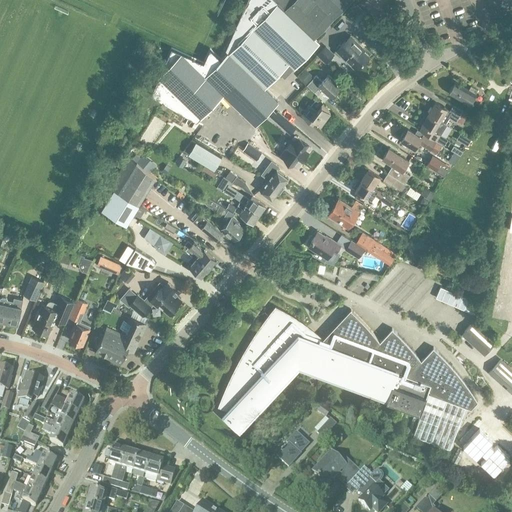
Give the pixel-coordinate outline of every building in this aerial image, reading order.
[(247,0),(225,50),(228,53),(222,59),(210,49),(204,62),(172,48),(151,94),(197,121),(223,94),(255,125),(278,101),(265,88),(287,66),(293,72),(319,45),(314,38),(350,0),(247,0)] [(357,4),(348,13),(354,20),(364,11),(357,4)] [(357,70),(369,57),(362,50),(363,48),(350,36),(336,50),(357,70)] [(326,64),(334,55),(326,47),(318,56),(326,64)] [(341,87),(328,75),(322,82),(317,77),(308,86),(315,93),(320,88),(330,98),(341,87)] [(299,80),(293,87),(297,91),(304,84),(299,80)] [(469,105),(475,94),(455,82),(448,93),(469,105)] [(429,113),(446,124),(451,117),(458,121),(463,111),(455,106),(451,111),(435,102),(429,113)] [(508,129),(511,121),(511,102),(499,124),(501,125),(499,128),(504,131),(505,127),(508,129)] [(317,112),(309,106),(305,112),(299,108),(301,115),(310,124),(314,119),(321,125),(330,112),(322,106),(317,112)] [(448,125),(446,124),(429,113),(422,125),(427,128),(424,133),(437,141),(445,146),(449,140),(441,136),(448,125)] [(290,133),(295,128),(284,119),(279,124),(290,133)] [(476,121),(473,126),(479,130),(483,125),(476,121)] [(241,142),(243,137),(222,129),(220,134),(241,142)] [(437,141),(424,133),(422,138),(408,130),(401,141),(415,149),(419,142),(432,149),(437,141)] [(461,133),(457,139),(468,146),(471,139),(461,133)] [(295,136),(283,153),(286,155),(284,158),(294,166),(298,160),(301,162),(311,149),(309,147),(310,146),(295,136)] [(215,170),(222,158),(196,143),(189,155),(215,170)] [(454,146),(451,151),(461,156),(463,152),(454,146)] [(261,149),(255,156),(268,166),(273,158),(261,149)] [(405,184),(410,176),(402,172),(409,162),(389,149),(383,159),(393,165),(388,173),(405,184)] [(142,156),(137,162),(150,173),(155,167),(142,156)] [(432,156),(426,166),(444,177),(450,168),(432,156)] [(128,177),(118,193),(138,206),(139,206),(141,201),(149,188),(175,208),(182,200),(137,163),(128,177)] [(268,180),(281,189),(289,179),(276,169),(268,180)] [(362,180),(373,187),(380,177),(368,169),(362,180)] [(229,170),(225,177),(231,181),(235,174),(229,170)] [(219,183),(223,178),(217,172),(213,177),(219,183)] [(401,191),(405,184),(388,173),(384,180),(401,191)] [(273,199),(281,189),(268,180),(260,190),(273,199)] [(373,201),(376,195),(381,198),(383,194),(373,187),(362,180),(361,181),(360,181),(359,181),(357,184),(357,185),(358,186),(354,191),(358,193),(355,197),(364,202),(367,197),(373,201)] [(246,205),(259,214),(265,206),(252,196),(249,199),(238,192),(237,193),(229,187),(226,192),(240,201),(246,205)] [(430,200),(435,193),(426,187),(421,194),(430,200)] [(114,191),(102,210),(126,226),(138,206),(118,193),(114,191)] [(352,208),(339,199),(328,216),(348,229),(363,205),(356,201),(352,208)] [(253,223),(259,214),(246,205),(240,201),(237,206),(243,209),(240,213),(253,223)] [(234,213),(236,208),(229,204),(227,208),(234,213)] [(221,205),(218,210),(229,217),(225,222),(227,223),(232,217),(235,214),(221,205)] [(140,218),(144,212),(138,208),(134,214),(140,218)] [(216,242),(222,234),(207,222),(208,221),(197,212),(191,218),(194,220),(193,222),(216,242)] [(234,240),(244,229),(232,217),(227,223),(221,229),(234,240)] [(283,225),(288,229),(294,223),(289,218),(283,225)] [(277,240),(283,233),(280,230),(273,237),(277,240)] [(329,239),(318,232),(308,247),(327,258),(332,250),(336,252),(340,245),(330,238),(329,239)] [(160,234),(154,245),(157,250),(165,255),(173,243),(160,234)] [(357,244),(364,248),(372,253),(376,247),(361,238),(357,244)] [(202,262),(209,269),(217,260),(204,249),(202,252),(189,240),(185,245),(198,256),(203,261),(202,262)] [(364,248),(357,244),(353,241),(347,250),(358,258),(364,248)] [(48,247),(45,252),(53,258),(57,253),(48,247)] [(135,251),(126,265),(150,272),(154,265),(152,261),(135,251)] [(81,254),(78,263),(81,270),(87,273),(93,260),(85,257),(85,256),(81,254)] [(444,276),(448,263),(423,254),(418,267),(444,276)] [(102,256),(98,266),(103,268),(108,259),(102,256)] [(202,277),(209,269),(202,262),(203,261),(198,256),(189,266),(202,277)] [(117,263),(113,273),(118,275),(123,265),(117,263)] [(37,300),(45,282),(32,276),(24,295),(37,300)] [(178,291),(168,282),(165,286),(163,285),(163,286),(160,283),(153,291),(156,294),(153,298),(150,295),(144,301),(137,295),(136,295),(128,289),(120,299),(129,306),(130,305),(143,316),(153,304),(157,307),(159,304),(170,314),(172,312),(174,313),(179,307),(177,306),(182,301),(175,295),(178,291)] [(67,319),(74,303),(61,297),(55,311),(42,305),(40,312),(38,311),(35,318),(37,319),(33,327),(48,334),(54,319),(56,320),(58,315),(67,319)] [(80,322),(88,304),(79,300),(71,318),(80,322)] [(108,300),(103,309),(110,313),(113,306),(116,307),(117,304),(108,300)] [(0,320),(18,324),(21,307),(0,302),(0,320)] [(324,338),(297,320),(287,313),(276,308),(267,319),(259,330),(251,342),(239,363),(228,385),(219,407),(228,411),(223,416),(238,430),(298,366),(386,399),(392,384),(428,397),(414,435),(450,448),(466,407),(471,409),(478,401),(465,382),(450,364),(434,347),(421,360),(408,344),(392,329),(379,341),(366,325),(361,320),(356,315),(351,309),(324,338)] [(133,353),(146,323),(130,315),(122,335),(106,328),(96,351),(121,363),(127,350),(133,353)] [(83,346),(89,329),(75,323),(70,335),(71,335),(69,340),(83,346)] [(493,342),(472,323),(462,333),(484,353),(493,342)] [(511,389),(511,370),(500,360),(491,370),(511,389)] [(0,388),(8,391),(11,384),(10,383),(13,372),(0,367),(0,388)] [(37,400),(43,380),(26,375),(20,395),(37,400)] [(52,404),(60,391),(54,387),(46,401),(52,404)] [(8,411),(13,394),(7,393),(2,409),(8,411)] [(66,408),(79,414),(85,403),(71,397),(69,402),(57,397),(54,402),(66,408)] [(52,404),(46,401),(43,406),(50,409),(52,404)] [(31,421),(39,407),(33,403),(25,417),(31,421)] [(74,425),(79,414),(66,408),(61,419),(74,425)] [(325,410),(321,416),(326,419),(330,413),(325,410)] [(44,425),(46,421),(36,416),(33,420),(44,425)] [(74,425),(61,419),(57,417),(56,417),(52,423),(48,421),(45,426),(69,437),(74,425)] [(323,438),(336,425),(331,420),(325,426),(321,422),(314,430),(323,438)] [(23,436),(28,426),(24,424),(19,433),(23,436)] [(25,432),(23,437),(37,443),(39,439),(30,434),(33,428),(29,426),(25,432)] [(63,449),(69,437),(45,426),(43,430),(53,436),(50,442),(63,449)] [(481,430),(463,448),(476,460),(482,453),(486,457),(481,463),(492,473),(508,455),(497,445),(495,448),(490,444),(493,441),(481,430)] [(288,468),(300,455),(299,455),(308,445),(296,434),(286,443),(288,445),(277,457),(288,468)] [(34,449),(37,443),(23,437),(21,443),(34,449)] [(13,448),(5,446),(2,459),(9,460),(13,448)] [(116,482),(126,451),(113,447),(108,464),(115,467),(111,480),(105,478),(103,484),(117,488),(118,483),(116,482)] [(133,472),(138,455),(126,451),(116,482),(118,483),(117,488),(127,491),(129,485),(122,483),(126,470),(133,472)] [(330,452),(311,472),(327,487),(336,477),(346,466),(342,462),(330,452)] [(145,476),(150,459),(138,455),(133,472),(145,476)] [(38,467),(52,473),(57,462),(44,456),(38,467)] [(150,459),(145,476),(157,479),(157,481),(170,485),(174,472),(161,468),(162,462),(150,459)] [(354,466),(341,481),(347,487),(360,472),(354,466)] [(47,484),(52,473),(38,467),(33,478),(47,484)] [(372,475),(365,469),(347,488),(354,494),(357,491),(357,494),(360,494),(363,496),(359,502),(369,511),(372,509),(375,511),(380,511),(386,506),(380,500),(389,491),(380,483),(383,479),(384,478),(384,476),(383,474),(382,472),(380,471),(379,471),(377,471),(375,472),(372,475)] [(41,495),(47,484),(33,478),(28,489),(41,495)] [(139,494),(141,487),(144,480),(138,478),(134,493),(139,494)] [(12,496),(16,482),(10,480),(6,494),(12,496)] [(19,496),(22,485),(17,484),(14,494),(19,496)] [(407,484),(404,492),(409,495),(413,487),(407,484)] [(86,503),(104,508),(106,499),(114,501),(115,497),(127,500),(128,495),(99,487),(97,493),(90,491),(86,503)] [(36,507),(41,495),(28,489),(22,501),(36,507)] [(322,496),(327,505),(334,501),(329,492),(322,496)] [(438,511),(433,506),(436,503),(429,496),(417,509),(420,511),(438,511)] [(218,511),(202,502),(195,511),(191,511),(178,503),(172,511),(218,511)] [(102,511),(104,508),(86,503),(83,511),(102,511)]
